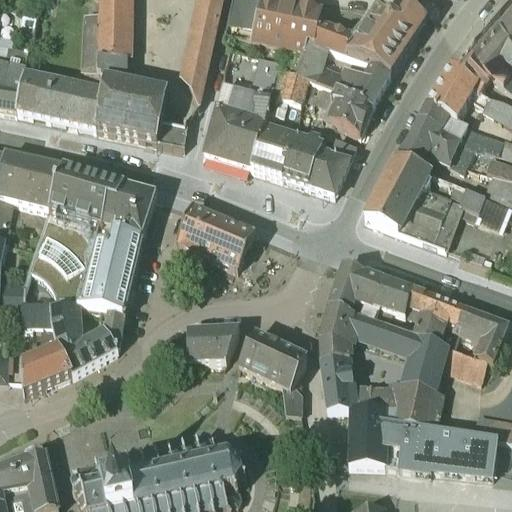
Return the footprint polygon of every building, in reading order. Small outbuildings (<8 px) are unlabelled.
[(57,0),(40,0),(38,14),(55,18),(57,0)] [(126,0),(98,0),(98,23),(97,65),(125,65),(126,0)] [(203,0),(185,84),(198,115),(224,0),(203,0)] [(511,0),(508,0),(500,10),(511,19),(511,0)] [(282,11),(264,7),(263,7),(261,7),(250,46),(303,61),(307,49),(311,51),(317,32),(321,20),(320,19),(296,14),(297,11),(297,10),(283,6),(282,11)] [(320,14),(299,9),(297,11),(296,14),(320,19),(321,16),(320,14)] [(511,19),(500,10),(473,41),(499,61),(509,47),(511,50),(511,19)] [(399,30),(378,17),(357,49),(347,64),(372,73),(390,84),(427,29),(408,17),(399,30)] [(98,23),(86,23),(83,80),(97,83),(97,65),(98,23)] [(354,47),(317,32),(311,51),(325,56),(347,64),(357,49),(354,47)] [(473,41),(451,72),(484,96),(484,95),(491,86),(511,101),(511,68),(510,70),(499,61),(473,41)] [(311,51),(307,49),(297,83),(296,85),(297,85),(307,89),(316,92),(319,79),(325,56),(311,51)] [(29,58),(7,54),(4,70),(24,76),(26,76),(29,58)] [(244,60),(230,56),(226,72),(240,75),(240,74),(244,60)] [(279,70),(244,60),(240,74),(255,78),(255,77),(276,83),(277,77),(279,70)] [(125,65),(97,65),(97,83),(105,84),(105,86),(116,89),(116,82),(125,81),(125,65)] [(0,86),(0,118),(16,121),(22,90),(21,90),(24,76),(4,70),(2,78),(1,86),(0,86)] [(451,72),(426,113),(456,130),(469,108),(485,117),(490,107),(480,101),(484,96),(451,72)] [(367,82),(358,77),(354,81),(344,76),(340,83),(323,76),(321,80),(319,79),(316,92),(319,93),(333,98),(335,94),(372,115),(390,84),(372,73),(367,82)] [(276,83),(255,77),(255,78),(252,90),(272,95),(276,83)] [(297,83),(277,77),(276,83),(272,95),(270,104),(290,109),(297,85),(296,85),(297,83)] [(97,83),(83,80),(82,89),(82,96),(102,100),(105,86),(105,84),(97,83)] [(72,94),(24,84),(22,90),(16,121),(95,138),(102,100),(82,96),(72,94)] [(307,89),(297,85),(290,109),(300,112),(302,106),(307,89)] [(116,89),(105,86),(102,100),(95,138),(157,151),(162,130),(167,102),(166,99),(116,89)] [(82,89),(72,87),(72,94),(82,96),(82,89)] [(316,92),(307,89),(302,106),(314,109),(319,93),(316,92)] [(272,95),(252,90),(249,101),(270,106),(270,104),(272,95)] [(249,101),(222,94),(204,162),(251,177),(262,135),(266,121),(270,106),(249,101)] [(372,115),(335,94),(333,98),(330,105),(338,109),(330,127),(360,143),(372,115)] [(511,115),(504,112),(490,107),(485,117),(511,132),(511,115)] [(426,113),(414,138),(428,145),(432,136),(460,150),(467,135),(456,130),(426,113)] [(269,122),(266,121),(262,135),(271,138),(274,125),(269,123),(269,122)] [(183,134),(162,130),(157,151),(184,157),(188,130),(184,130),(183,134)] [(271,138),(262,135),(251,177),(282,187),(294,145),(271,138)] [(504,149),(467,135),(460,150),(474,157),(476,158),(478,153),(498,161),(504,149)] [(414,138),(408,150),(395,168),(415,176),(423,163),(426,160),(428,161),(450,171),(460,150),(432,136),(428,145),(414,138)] [(298,146),(294,145),(282,187),(308,195),(320,160),(324,149),(324,145),(311,142),(305,149),(298,146)] [(356,154),(336,148),(333,153),(331,158),(329,163),(349,170),(356,154)] [(460,150),(450,171),(463,179),(467,174),(474,157),(460,150)] [(329,163),(320,160),(308,195),(334,204),(349,170),(329,163)] [(8,165),(0,163),(0,185),(1,186),(0,190),(0,208),(12,212),(49,221),(50,221),(64,178),(8,165)] [(511,171),(490,165),(486,180),(492,181),(511,187),(511,171)] [(395,168),(364,227),(398,241),(446,258),(459,221),(463,213),(459,212),(425,199),(429,192),(429,191),(428,190),(424,188),(428,181),(415,176),(395,168)] [(49,221),(38,253),(29,282),(31,282),(72,287),(78,262),(90,265),(93,251),(99,252),(103,238),(108,215),(118,218),(125,195),(125,194),(64,177),(64,178),(50,221),(49,221)] [(511,187),(492,181),(483,204),(484,205),(484,206),(503,214),(511,190),(511,187)] [(511,190),(503,214),(511,218),(511,216),(511,190)] [(150,202),(125,195),(118,218),(108,215),(103,238),(114,241),(143,248),(154,211),(150,202)] [(483,204),(465,197),(459,212),(463,213),(459,221),(475,227),(484,206),(484,205),(483,204)] [(511,228),(511,218),(503,214),(484,206),(475,227),(508,239),(511,228)] [(12,212),(0,208),(0,250),(3,252),(12,212)] [(188,226),(175,254),(236,280),(252,243),(191,217),(188,226)] [(143,248),(114,241),(111,256),(99,252),(93,251),(90,265),(78,262),(72,287),(31,282),(41,288),(50,296),(55,307),(57,318),(75,318),(75,317),(95,320),(105,322),(124,325),(143,248)] [(382,287),(344,273),(329,314),(350,321),(354,307),(373,314),(382,287)] [(414,298),(382,287),(373,314),(374,315),(379,316),(404,325),(408,316),(414,298)] [(24,297),(0,296),(0,320),(23,321),(23,320),(24,297)] [(425,303),(414,298),(408,316),(418,320),(425,303)] [(468,319),(425,303),(418,320),(422,321),(446,331),(454,333),(462,336),(468,319)] [(350,321),(329,314),(320,348),(348,355),(349,356),(352,355),(354,353),(356,346),(375,353),(381,333),(350,321)] [(95,320),(75,317),(75,318),(75,326),(94,329),(95,320)] [(57,318),(51,319),(52,334),(75,333),(75,326),(75,318),(57,318)] [(51,319),(23,320),(23,321),(23,340),(36,341),(54,341),(52,334),(51,319)] [(495,329),(468,319),(462,336),(469,339),(487,346),(488,346),(495,329)] [(446,331),(422,321),(414,344),(414,345),(438,353),(446,331)] [(75,333),(52,334),(54,341),(59,362),(72,387),(117,361),(118,359),(124,325),(105,322),(103,337),(106,342),(76,357),(76,347),(75,333)] [(495,329),(488,346),(487,346),(479,367),(487,370),(493,372),(508,334),(495,329)] [(414,344),(381,333),(375,353),(412,365),(406,383),(436,392),(441,375),(447,356),(438,353),(414,345),(414,344)] [(93,339),(76,347),(76,357),(106,342),(103,337),(94,341),(93,339)] [(240,340),(213,341),(214,374),(226,375),(240,340)] [(54,341),(36,341),(35,360),(40,370),(59,362),(54,341)] [(202,373),(214,374),(213,341),(188,345),(188,373),(202,373)] [(307,369),(255,344),(239,377),(283,399),(291,402),(293,397),(307,369)] [(348,355),(320,348),(321,370),(327,419),(350,419),(351,419),(350,405),(355,404),(354,398),(348,355)] [(479,367),(447,356),(441,375),(481,389),(487,370),(479,367)] [(9,362),(0,361),(0,391),(7,392),(9,362)] [(40,370),(22,378),(24,407),(25,407),(72,387),(59,362),(40,370)] [(436,392),(406,383),(403,393),(434,400),(436,392)] [(403,393),(391,391),(389,399),(386,419),(385,432),(435,439),(443,403),(434,400),(403,393)] [(301,404),(293,397),(291,402),(283,399),(286,426),(301,424),(301,404)] [(389,399),(354,398),(355,404),(350,405),(351,419),(386,419),(389,399)] [(351,419),(350,419),(350,420),(351,420),(349,473),(348,473),(348,475),(357,473),(431,482),(432,480),(435,454),(437,440),(435,439),(385,432),(386,419),(351,419)] [(511,430),(478,425),(474,446),(477,446),(498,450),(511,452),(511,430)] [(498,450),(477,446),(474,446),(437,440),(435,454),(432,480),(492,488),(498,450)] [(113,478),(100,481),(98,475),(95,476),(96,482),(79,486),(74,483),(72,486),(78,489),(79,496),(75,497),(72,501),(73,506),(76,507),(76,509),(82,508),(82,511),(240,511),(241,511),(239,505),(236,500),(241,492),(247,493),(247,490),(241,489),(239,480),(244,476),(242,473),(237,477),(229,471),(230,466),(227,465),(226,471),(218,473),(215,457),(218,452),(215,450),(212,456),(200,458),(199,452),(196,453),(197,459),(186,461),(185,455),(182,456),(183,462),(172,465),(171,459),(168,459),(169,465),(158,468),(157,462),(154,463),(155,469),(144,471),(143,465),(140,466),(141,472),(130,474),(129,468),(126,469),(127,475),(116,477),(115,472),(111,472),(113,478)] [(56,511),(46,465),(24,469),(28,489),(32,506),(33,510),(34,510),(33,511),(56,511)] [(24,469),(0,478),(0,511),(14,511),(14,509),(11,494),(28,489),(24,469)]
